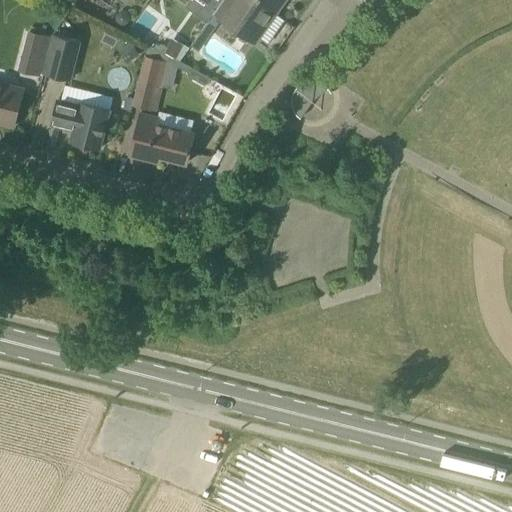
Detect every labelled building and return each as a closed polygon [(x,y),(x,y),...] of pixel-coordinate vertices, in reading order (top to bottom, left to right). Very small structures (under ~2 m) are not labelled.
[(179,0),(186,5),(189,0),(204,0),(209,4),(201,15),(209,21),(214,13),(223,0),(179,0)] [(223,0),(214,13),(219,17),(256,43),(285,0),(223,0)] [(116,12),(114,18),(117,24),(123,26),(129,24),(131,18),(128,12),(122,9),(116,12)] [(209,21),(204,27),(212,33),(219,23),(216,21),(219,17),(214,14),(209,21)] [(71,79),(80,41),(53,34),(43,72),(71,79)] [(27,35),(24,46),(44,50),(47,40),(27,35)] [(132,40),(119,48),(127,60),(139,53),(132,40)] [(160,87),(167,60),(144,55),(138,81),(132,105),(157,111),(163,87),(160,87)] [(212,79),(190,67),(187,71),(189,77),(204,85),(209,83),(212,79)] [(332,92),(329,87),(325,84),(320,81),(313,80),(306,81),(299,85),(294,91),(292,98),(292,106),(295,113),(301,118),(313,101),(328,88),(329,90),(331,93),(332,92)] [(0,123),(14,127),(24,88),(0,82),(0,123)] [(79,104),(57,99),(51,125),(66,129),(68,125),(73,126),(70,141),(101,149),(110,110),(79,102),(79,104)] [(195,132),(156,123),(158,117),(140,113),(130,155),(133,156),(133,155),(131,155),(135,138),(150,141),(147,154),(187,163),(195,132)]
